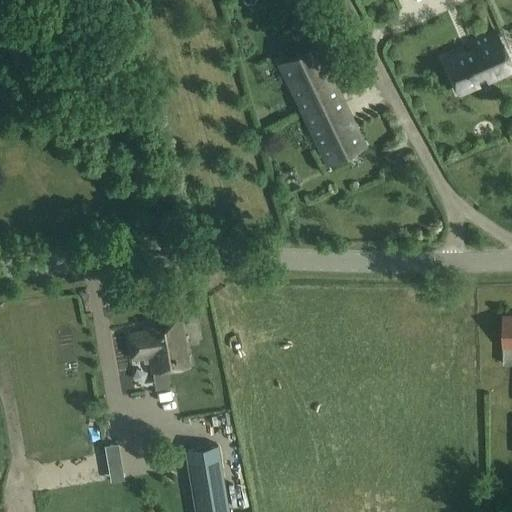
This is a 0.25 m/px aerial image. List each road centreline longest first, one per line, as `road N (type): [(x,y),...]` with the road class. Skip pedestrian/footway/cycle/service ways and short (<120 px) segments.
road 1 (tertiary): [(0,271),(176,260),(511,259)]
road 2 (track): [(345,0),(455,201),(511,247)]
